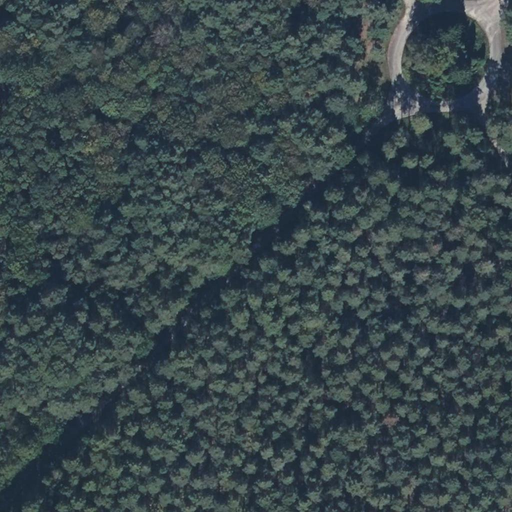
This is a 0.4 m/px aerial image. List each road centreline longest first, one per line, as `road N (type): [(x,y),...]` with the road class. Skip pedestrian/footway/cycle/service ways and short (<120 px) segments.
road 1 (track): [(409,93),(0,506)]
road 2 (track): [(498,46),(483,19),(439,4),(416,12),(393,51),(396,74),(429,106),(475,99),(495,76)]
